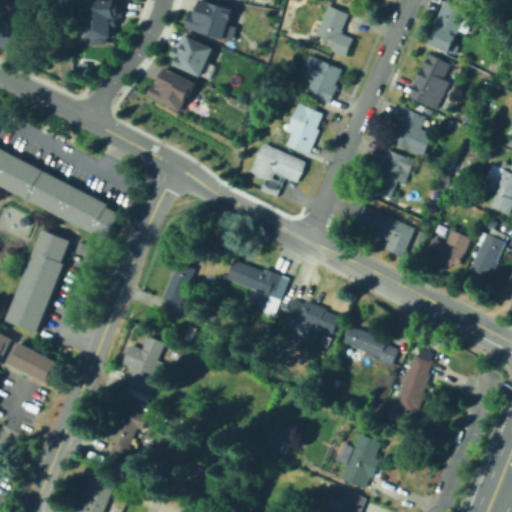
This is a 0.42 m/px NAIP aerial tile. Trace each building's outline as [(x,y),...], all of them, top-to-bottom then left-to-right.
[(15,50),(0,44),(0,28),(3,19),(5,20),(12,0),(35,8),(25,38),(20,36),(15,50)] [(123,0),(123,15),(117,15),(117,25),(111,25),(111,35),(107,35),(107,42),(93,43),(93,35),(89,35),(88,0),(123,0)] [(201,0),(234,9),(229,24),(238,26),(234,40),(188,26),(192,12),(197,13),(201,0)] [(456,54),(449,52),(429,44),(437,25),(435,24),(446,0),(468,9),(467,13),(475,17),(468,33),(459,30),(453,43),(460,46),(456,54)] [(347,55),(332,49),(335,41),(318,34),(330,5),(350,13),(343,29),(345,30),(343,33),(354,37),(347,55)] [(185,35),(190,37),(190,36),(215,48),(203,75),(178,63),(180,58),(173,54),(177,46),(179,47),(185,35)] [(453,76),(436,108),(430,105),(409,94),(416,80),(414,79),(423,66),(430,52),(452,63),(447,74),(453,76)] [(331,103),(307,92),(312,81),(301,76),(311,53),(343,68),(337,84),(339,85),(331,103)] [(168,67),(197,82),(183,109),(154,94),(168,67)] [(310,154),(287,144),(293,132),(288,130),(300,102),(325,113),(318,128),(321,129),(310,154)] [(425,155),(392,141),(399,125),(394,123),(402,104),(428,115),(422,128),(434,133),(425,155)] [(464,120),(466,112),(474,115),(471,122),(464,120)] [(279,196),(262,189),(267,176),(251,170),(257,156),(259,157),(265,142),(307,160),(298,182),(287,177),(279,196)] [(0,184),(0,146),(127,212),(111,242),(0,184)] [(392,197),(372,189),(378,174),(376,173),(388,146),(392,147),(391,149),(407,156),(408,155),(416,158),(405,182),(399,180),(392,197)] [(511,210),(511,213),(492,205),(498,191),(484,185),(493,163),(501,166),(505,159),(507,160),(507,162),(511,164),(511,210)] [(404,256),(386,249),(390,239),(350,221),(358,202),(416,227),(404,256)] [(461,266),(454,263),(452,266),(426,255),(433,237),(447,243),(453,229),(473,237),(461,266)] [(9,320),(46,230),(76,242),(40,333),(9,320)] [(472,267),(490,230),(509,239),(492,276),(472,267)] [(277,316),(264,310),(265,308),(249,301),(254,289),(228,278),(236,258),(265,270),(266,267),(292,277),(277,316)] [(178,319),(163,312),(168,300),(164,298),(177,269),(181,261),(196,268),(181,304),(184,305),(178,319)] [(334,333),(320,327),(314,343),(283,331),(289,315),(288,315),(295,298),(306,302),(308,299),(328,308),(327,309),(341,315),(334,333)] [(394,364),(381,359),(382,356),(360,347),(357,354),(343,348),(353,325),(360,328),(390,339),(388,343),(401,348),(394,364)] [(191,326),(198,329),(193,343),(185,340),(191,326)] [(0,331),(15,339),(5,359),(0,356),(0,331)] [(132,373),(134,367),(124,363),(131,344),(143,349),(149,335),(166,342),(150,381),(132,373)] [(9,363),(20,342),(61,363),(51,384),(9,363)] [(416,415),(396,407),(418,352),(435,359),(430,372),(433,373),(426,392),(427,392),(420,409),(419,408),(416,415)] [(138,468),(110,456),(116,442),(112,440),(119,422),(115,420),(121,403),(149,415),(144,429),(138,427),(131,445),(145,451),(138,468)] [(366,488),(342,477),(348,463),(340,460),(347,443),(355,447),(360,433),(382,442),(376,456),(381,459),(374,476),(371,475),(366,488)] [(105,511),(76,511),(91,477),(114,487),(105,511)] [(340,511),(350,490),(368,497),(361,511),(340,511)]
